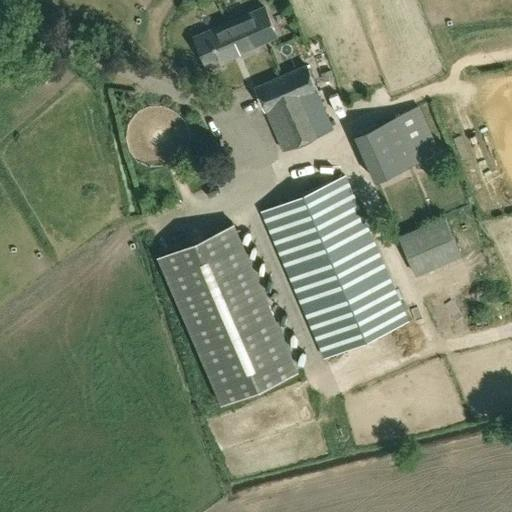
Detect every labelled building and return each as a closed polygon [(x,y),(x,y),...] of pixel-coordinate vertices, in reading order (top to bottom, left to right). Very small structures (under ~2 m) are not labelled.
[(253,44),(276,35),(263,7),(241,17),(193,37),(205,65),(253,44)] [(282,148),(331,127),(314,88),(315,87),(305,64),(254,86),(282,148)] [(334,78),(331,70),(320,73),(323,82),(334,78)] [(375,179),(396,170),(436,153),(416,107),(355,134),(375,179)] [(392,188),(424,180),(420,167),(389,175),(392,188)] [(325,356),(407,321),(345,176),(263,211),(325,356)] [(415,276),(460,256),(444,216),(398,235),(415,276)] [(221,402),(296,369),(233,223),(158,256),(221,402)]
